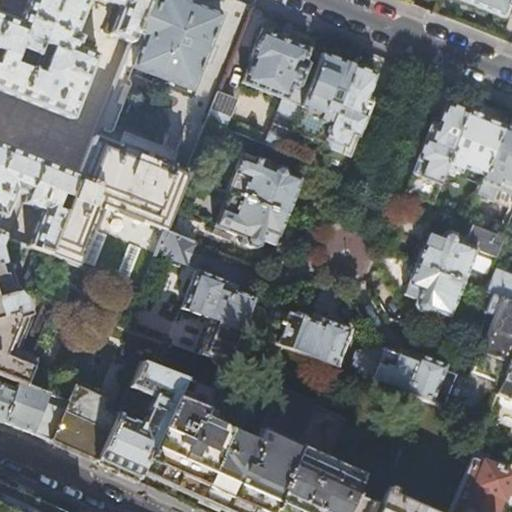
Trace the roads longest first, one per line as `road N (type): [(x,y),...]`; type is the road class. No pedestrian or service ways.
road 1 (residential): [(343,253),(425,43)]
road 2 (residential): [(0,450),(141,511)]
